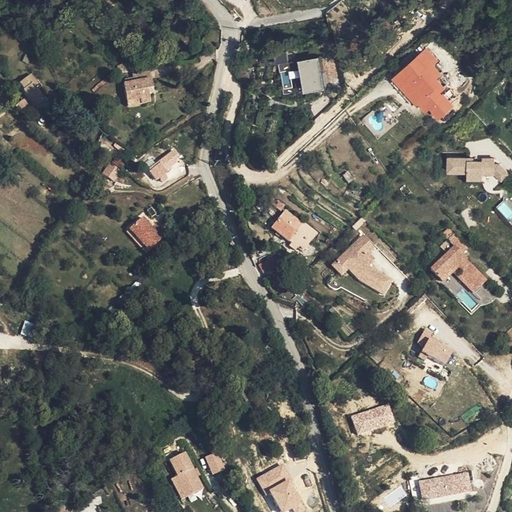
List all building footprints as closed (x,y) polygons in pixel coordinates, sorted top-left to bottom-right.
[(233,7),(228,10),(237,21),(242,17),(233,7)] [(389,73),(411,97),(414,93),(423,103),(424,101),(433,111),(443,100),(431,87),(434,84),(425,75),(430,70),(421,61),(426,57),(417,47),(389,73)] [(301,90),(321,87),(315,55),(295,58),(301,90)] [(24,80),(36,96),(44,90),(37,80),(41,76),(33,65),(22,73),(26,78),(24,80)] [(120,80),(124,96),(136,94),(137,99),(148,97),(145,84),(150,83),(145,66),(129,70),(131,78),(120,80)] [(147,167),(155,179),(182,161),(175,149),(147,167)] [(457,159),(457,157),(436,158),(438,174),(458,173),(458,179),(473,178),(472,172),(484,171),(483,162),(482,154),(462,156),(462,159),(457,159)] [(109,174),(118,163),(108,156),(100,166),(109,174)] [(245,174),(256,169),(251,159),(241,165),(245,174)] [(488,161),(483,162),(484,171),(493,178),(499,170),(488,161)] [(511,224),(511,203),(508,198),(497,208),(511,224)] [(266,227),(297,251),(313,232),(298,220),(296,222),(280,209),(266,227)] [(119,232),(143,253),(153,241),(129,220),(119,232)] [(445,262),(460,290),(471,278),(446,252),(452,246),(438,232),(432,238),(439,245),(417,269),(428,280),(439,269),(445,262)] [(323,261),(332,270),(334,267),(337,264),(349,275),(371,289),(376,278),(358,266),(360,263),(357,260),(351,254),(354,252),(359,246),(348,236),(323,261)] [(360,258),(354,252),(351,254),(357,260),(360,258)] [(256,271),(270,264),(267,256),(253,262),(256,271)] [(328,274),(332,270),(323,261),(320,265),(328,274)] [(439,269),(460,290),(445,262),(439,269)] [(337,264),(334,267),(346,278),(349,275),(337,264)] [(349,275),(346,278),(369,292),(371,289),(349,275)] [(414,345),(445,364),(454,349),(424,330),(414,345)] [(351,414),(356,434),(395,424),(390,404),(351,414)] [(220,470),(211,452),(200,459),(210,477),(220,470)] [(174,481),(171,484),(184,503),(203,491),(179,456),(164,467),(174,481)] [(468,471),(418,480),(422,500),(472,491),(468,471)] [(184,503),(171,484),(168,486),(181,506),(184,503)]
